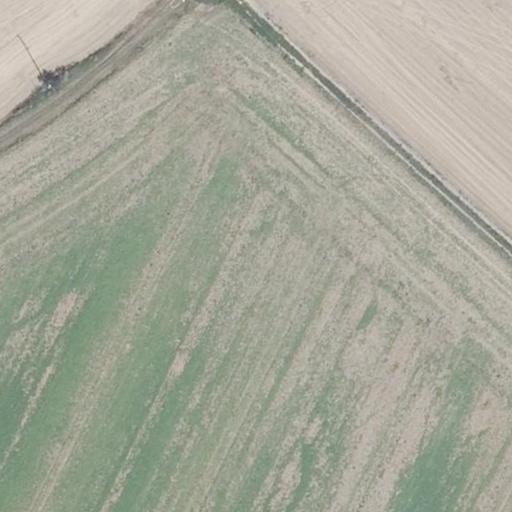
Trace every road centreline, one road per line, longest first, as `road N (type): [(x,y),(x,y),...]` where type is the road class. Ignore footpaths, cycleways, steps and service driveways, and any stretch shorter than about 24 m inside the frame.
road 1 (track): [(511,246),(231,0)]
road 2 (track): [(0,142),(56,106),(182,0)]
